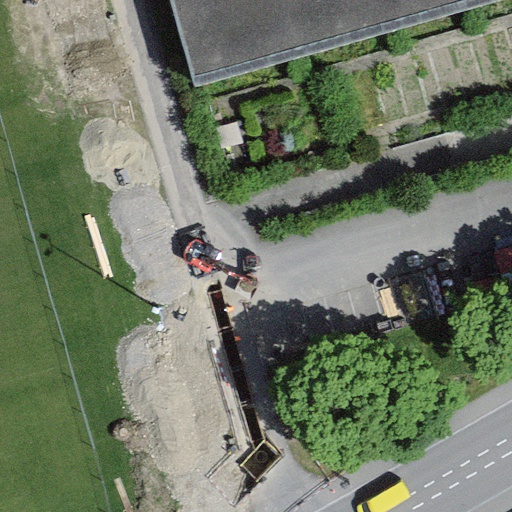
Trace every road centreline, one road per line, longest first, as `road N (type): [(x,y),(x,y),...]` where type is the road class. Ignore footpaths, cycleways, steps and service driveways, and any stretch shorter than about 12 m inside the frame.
road 1 (residential): [(291,511),(135,0)]
road 2 (tertiary): [(391,511),(511,443)]
